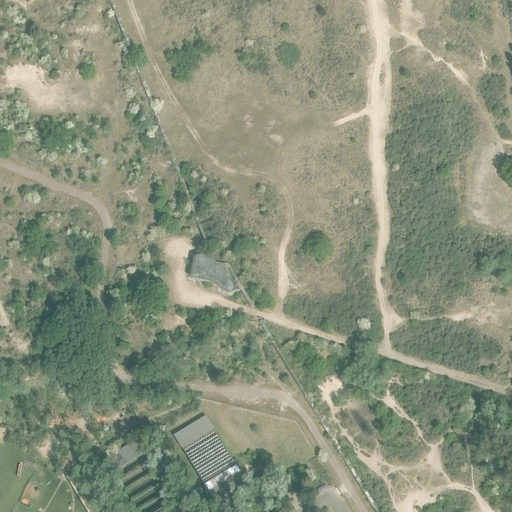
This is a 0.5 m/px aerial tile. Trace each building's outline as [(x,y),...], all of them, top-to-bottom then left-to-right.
[(108,0),(199,228),(216,271),(228,271),(251,310),(254,309),(230,267),(218,267),(202,226),(112,0),(108,0)] [(475,200),(479,222),(482,222),(493,184),(493,153),(481,152),(478,154),(476,156),(475,200)] [(201,259),(193,260),(190,283),(211,287),(219,295),(228,299),(241,294),(227,271),(216,271),(211,259),(201,259)] [(263,321),(259,323),(374,511),(379,511),(266,325),(263,321)] [(182,449),(213,430),(214,429),(206,416),(174,436),(182,449)] [(148,466),(143,457),(145,455),(144,454),(143,454),(135,442),(98,464),(107,478),(108,478),(114,487),(148,466)] [(214,502),(246,482),(236,466),(204,486),(214,502)]
